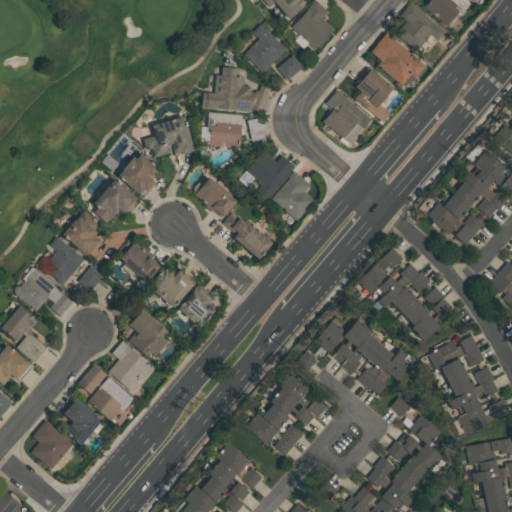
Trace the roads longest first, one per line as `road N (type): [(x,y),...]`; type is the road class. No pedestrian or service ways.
road 1 (secondary): [(351,190),(144,432)]
road 2 (secondary): [(126,511),(289,316)]
road 3 (secondary): [(381,213),(511,58)]
road 4 (residential): [(388,0),(283,123)]
road 5 (residential): [(100,327),(0,444)]
road 6 (secondary): [(289,316),(381,213)]
road 7 (residential): [(352,410),(262,511)]
road 8 (residential): [(283,123),(381,213)]
road 9 (secondary): [(511,1),(429,99)]
